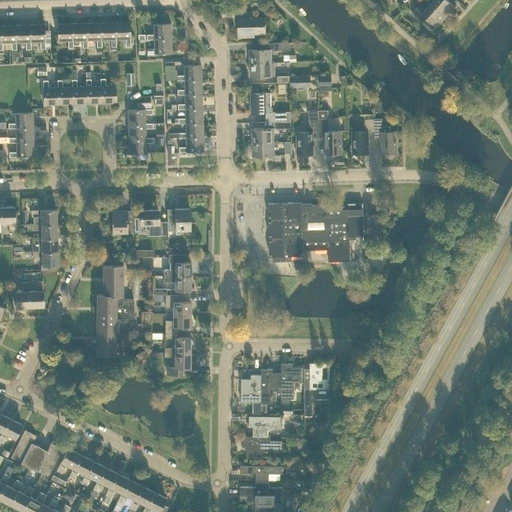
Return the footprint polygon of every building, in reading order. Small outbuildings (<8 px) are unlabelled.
[(433,0),(431,3),(446,17),(455,7),(447,0),(433,0)] [(437,27),(446,17),(431,3),(422,13),(416,7),(411,13),(423,23),(427,18),(437,27)] [(222,15),(234,15),(234,4),(222,4),(222,15)] [(250,12),(238,12),(238,37),(249,37),(249,34),(265,33),(265,18),(250,18),(250,12)] [(115,22),(100,23),(101,39),(111,39),(111,46),(116,46),(116,39),(115,39),(115,22)] [(130,46),(129,22),(115,22),(115,39),(116,39),(125,39),(125,46),(130,46)] [(72,23),(57,24),(57,41),(68,40),(68,48),(72,47),(72,40),(72,23)] [(86,23),(72,23),(72,40),(82,40),(82,47),(87,47),(87,40),(86,40),(86,23)] [(101,39),(100,23),(86,23),(86,40),(87,40),(96,40),(97,47),(101,47),(101,39)] [(154,24),(154,34),(147,35),(147,39),(154,39),(171,38),(170,23),(154,24)] [(45,48),(44,24),(29,25),(30,41),(40,41),(40,48),(45,48)] [(15,42),(15,25),(1,25),(1,42),(2,42),(11,42),(12,49),(16,49),(16,42),(15,42)] [(30,41),(29,25),(15,25),(15,42),(16,42),(26,41),(26,49),(31,49),(30,41)] [(154,49),(147,49),(147,53),(171,53),(171,38),(154,39),(154,49)] [(271,62),(271,49),(250,50),(250,63),(271,62)] [(275,62),(271,62),(250,63),(250,77),(272,76),(275,76),(275,62)] [(184,65),(184,75),(177,75),(177,80),(184,80),(201,79),(201,65),(184,65)] [(46,75),(46,66),(37,66),(37,75),(46,75)] [(300,85),(312,85),(312,74),(300,74),(300,85)] [(328,85),(330,84),(330,76),(320,77),(320,85),(328,85)] [(86,79),(86,86),(87,103),(101,103),(101,86),(100,86),(91,86),(91,79),(86,79)] [(116,103),(115,85),(105,86),(105,79),(100,79),(100,86),(101,86),(101,103),(116,103)] [(184,80),(184,89),(177,90),(178,94),(185,94),(202,94),(201,79),(184,80)] [(58,87),(58,104),(72,104),(72,87),(62,87),(62,80),(57,80),(58,87)] [(72,87),(72,104),(87,103),(86,86),(76,87),(76,80),(72,80),(72,87)] [(48,87),(48,81),(43,81),(44,105),(58,104),(58,87),(48,87)] [(265,93),(251,93),(251,113),(265,113),(279,112),(272,112),(272,107),(271,107),(270,92),(266,92),(265,92),(265,93)] [(185,94),(185,104),(178,104),(178,108),(185,108),(202,108),(202,94),(185,94)] [(185,108),(185,118),(178,118),(175,118),(175,123),(178,123),(185,123),(202,122),(202,108),(185,108)] [(127,110),(128,124),(145,124),(145,114),(152,114),(152,109),(127,110)] [(318,110),(309,110),(310,131),(297,132),(298,148),(295,148),(295,154),(298,154),(298,155),(313,154),(313,139),(320,138),(319,118),(318,110)] [(33,127),(32,112),(15,113),(16,124),(8,124),(9,128),(16,128),(33,127)] [(291,121),(291,112),(279,112),(265,113),(266,122),(276,122),(279,122),(291,121)] [(354,153),(368,152),(368,139),(374,139),(373,113),(365,114),(365,132),(353,132),(354,153)] [(374,113),(373,113),(374,139),(381,139),(382,152),(397,152),(396,131),(389,131),(389,126),(382,127),(382,119),(374,119),(374,113)] [(329,131),(329,118),(319,118),(320,138),(326,138),(327,154),(342,153),(341,130),(329,131)] [(185,123),(186,133),(179,133),(179,137),(186,137),(203,136),(202,122),(185,123)] [(128,124),(128,139),(145,138),(145,128),(152,128),(152,123),(145,124),(128,124)] [(16,142),(33,141),(33,127),(16,128),(16,137),(9,138),(9,142),(16,142)] [(273,128),(252,129),(252,142),(274,142),(273,128)] [(186,137),(186,147),(179,147),(179,152),(203,151),(203,136),(186,137)] [(153,138),(145,138),(128,139),(129,153),(137,153),(137,159),(146,159),(146,153),(146,143),(153,143),(153,138)] [(16,142),(17,152),(9,152),(9,157),(33,156),(33,141),(16,142)] [(274,142),(252,142),(253,156),(274,155),(274,142)] [(273,256),(273,261),(292,260),(292,255),(304,255),(303,250),(329,249),(329,260),(350,259),(349,234),(363,234),(362,208),(362,203),(348,203),(348,208),(342,209),(341,204),(302,205),(302,202),(287,203),(287,205),(283,205),(283,203),(268,203),(269,218),(271,218),(272,222),(269,222),(269,237),(272,236),(272,241),(269,241),(270,256),(273,256)] [(14,206),(0,207),(0,222),(1,232),(7,232),(7,222),(14,222),(14,206)] [(175,216),(167,216),(167,230),(190,230),(189,208),(174,209),(175,216)] [(41,224),(56,223),(56,209),(31,210),(31,216),(40,216),(41,223),(41,224)] [(158,209),(140,210),(140,224),(148,223),(148,235),(156,235),(156,234),(167,234),(167,222),(158,222),(158,209)] [(134,232),(134,210),(112,211),(112,232),(134,232)] [(57,237),(56,223),(41,224),(41,223),(31,223),(31,230),(41,229),(41,237),(57,237)] [(32,243),(36,243),(37,251),(42,251),(57,250),(57,237),(41,237),(32,237),(32,243)] [(42,251),(37,251),(32,251),(22,251),(23,257),(32,257),(42,257),(42,265),(58,264),(57,250),(42,251)] [(191,276),(191,262),(183,262),(183,254),(168,254),(168,262),(169,262),(169,269),(164,269),(164,275),(191,276)] [(141,269),(153,269),(153,257),(142,257),(141,269)] [(103,294),(97,294),(96,353),(115,354),(115,318),(133,319),(133,299),(122,298),(122,265),(103,265),(103,294)] [(190,289),(191,276),(164,275),(164,281),(174,281),(174,289),(190,289)] [(22,282),(23,291),(15,291),(15,307),(29,306),(29,291),(28,281),(22,282)] [(36,281),(36,291),(29,291),(29,306),(43,306),(42,281),(36,281)] [(173,307),(172,313),(190,314),(190,301),(178,301),(178,294),(167,294),(165,294),(165,306),(173,307)] [(141,324),(152,324),(152,311),(141,311),(141,324)] [(190,326),(190,314),(172,313),(172,320),(165,320),(165,333),(177,333),(177,326),(190,326)] [(164,348),(164,352),(190,352),(190,338),(177,337),(177,333),(165,333),(165,338),(174,338),(174,346),(172,346),(172,348),(164,348)] [(190,367),(190,352),(164,352),(164,357),(172,357),(172,359),(174,359),(174,367),(167,367),(167,374),(182,374),(182,367),(190,367)] [(281,391),(281,398),(294,398),(294,391),(294,382),(302,382),(302,368),(292,368),(292,363),(282,363),(281,363),(281,373),(281,388),(281,391)] [(304,378),(304,396),(312,396),(312,388),(316,388),(316,398),(329,398),(329,388),(330,371),(330,363),(310,363),(310,369),(310,378),(304,378)] [(261,369),(261,375),(262,375),(261,396),(261,403),(267,403),(270,403),(270,396),(274,396),(274,388),(281,388),(281,373),(272,373),(272,369),(261,369)] [(241,393),(241,402),(249,403),(253,403),(253,414),(261,414),(261,403),(261,396),(262,375),(261,375),(251,375),(251,379),(241,379),(241,393)] [(304,396),(303,416),(312,416),(312,396),(304,396)] [(0,431),(1,432),(2,432),(9,418),(0,413),(0,431)] [(249,416),(249,427),(253,427),(253,436),(267,436),(267,429),(280,429),(280,416),(249,416)] [(14,438),(21,424),(9,418),(2,432),(1,432),(0,434),(0,441),(3,443),(7,434),(14,438)] [(24,430),(10,457),(20,463),(47,477),(61,449),(50,443),(47,450),(32,442),(35,435),(24,430)] [(247,447),(247,457),(261,457),(261,449),(270,449),(281,449),(282,441),(270,440),(270,436),(267,436),(253,436),(243,436),(243,447),(247,447)] [(68,448),(56,470),(62,473),(66,465),(72,468),(73,468),(80,454),(68,448)] [(85,474),(92,460),(80,454),(73,468),(72,468),(68,476),(69,476),(73,478),(74,479),(78,470),(85,474)] [(104,466),(92,460),(85,474),(80,482),(86,485),(90,477),(97,480),(104,466)] [(322,472),(322,462),(312,462),(312,472),(322,472)] [(282,473),(282,466),(240,465),(240,473),(256,473),(256,480),(269,480),(269,473),(282,473)] [(7,466),(4,473),(9,476),(13,469),(7,466)] [(117,473),(104,466),(97,480),(92,488),(98,491),(102,483),(109,486),(109,487),(117,473)] [(4,473),(0,480),(0,493),(5,484),(9,476),(4,473)] [(129,479),(117,473),(109,487),(109,486),(105,495),(110,498),(114,489),(121,493),(129,479)] [(0,493),(0,499),(10,504),(17,490),(17,491),(21,482),(24,478),(19,475),(16,480),(16,479),(11,488),(5,484),(0,493)] [(141,485),(129,479),(121,493),(117,501),(122,504),(127,495),(133,499),(134,499),(141,485)] [(269,480),(256,480),(256,487),(240,486),(240,493),(282,494),(282,487),(269,487),(269,480)] [(153,491),(141,485),(134,499),(133,499),(129,507),(134,510),(139,502),(145,505),(146,505),(153,491)] [(10,504),(22,510),(29,497),(34,488),(28,486),(24,494),(17,491),(17,490),(10,504)] [(92,488),(90,494),(95,497),(98,491),(92,488)] [(165,498),(153,491),(146,505),(145,505),(141,511),(148,511),(151,508),(158,511),(164,511),(168,507),(162,504),(165,498)] [(22,510),(25,511),(36,511),(41,503),(42,503),(46,495),(40,492),(36,500),(29,497),(22,510)] [(240,494),(240,501),(256,501),(255,511),(261,511),(267,511),(268,511),(275,511),(275,503),(282,503),(282,494),(240,494)] [(104,496),(102,501),(107,504),(110,498),(104,496)] [(36,511),(51,511),(53,509),(54,509),(58,501),(52,498),(48,506),(42,503),(41,503),(36,511)]
